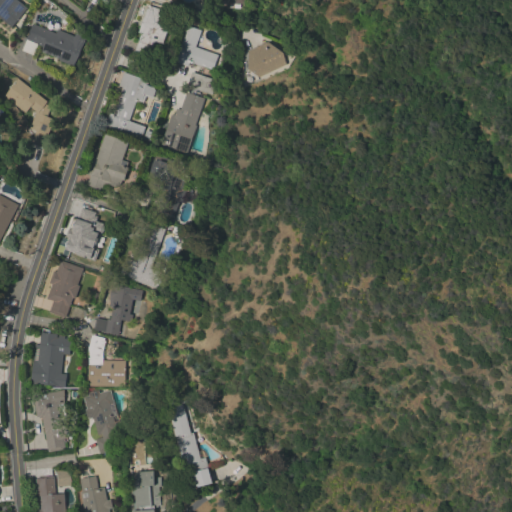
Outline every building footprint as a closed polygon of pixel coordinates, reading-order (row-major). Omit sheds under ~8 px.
[(0,18),(0,0),(16,0),(27,8),(12,28),(0,18)] [(162,10),(163,7),(169,9),(168,13),(173,14),(162,44),(154,41),(147,61),(133,56),(141,33),(138,32),(148,5),(162,10)] [(74,36),(76,33),(86,37),(82,47),(74,67),(60,61),(60,59),(41,51),(43,47),(26,40),(33,24),(55,33),(57,29),(74,36)] [(188,61),(186,66),(174,62),(187,26),(201,31),(195,47),(217,55),(212,70),(188,61)] [(267,42),(282,53),(285,64),(259,77),(248,70),(248,59),(243,59),(243,51),(264,41),(266,43),(267,42)] [(104,127),(109,113),(112,114),(122,88),(118,86),(123,72),(142,79),(141,81),(148,83),(147,85),(153,87),(155,90),(152,98),(145,96),(143,103),(136,100),(128,121),(145,127),(140,140),(104,127)] [(218,81),(213,96),(186,87),(191,72),(218,81)] [(4,96),(17,79),(46,102),(45,104),(51,108),(47,117),(54,120),(48,134),(51,135),(46,149),(29,143),(32,136),(33,137),(36,131),(30,128),(36,112),(30,107),(25,113),(4,96)] [(160,147),(171,114),(173,115),(176,109),(180,110),(186,93),(203,99),(194,125),(195,126),(185,156),(160,147)] [(146,130),(153,133),(150,142),(142,139),(146,130)] [(86,187),(90,176),(87,175),(93,158),(96,159),(105,133),(128,142),(121,160),(128,162),(126,167),(128,168),(123,181),(121,180),(120,184),(115,187),(104,183),(101,192),(86,187)] [(171,217),(151,210),(157,193),(159,193),(163,182),(149,177),(149,176),(150,173),(148,172),(155,154),(174,161),(172,166),(176,168),(176,169),(178,170),(175,177),(185,180),(181,189),(184,190),(180,202),(177,201),(171,217)] [(0,240),(0,195),(18,205),(0,240)] [(94,260),(98,249),(94,247),(101,223),(93,221),(96,212),(77,207),(64,251),(94,260)] [(149,269),(161,273),(156,289),(119,275),(125,258),(134,261),(142,238),(133,235),(139,220),(163,229),(149,269)] [(77,285),(79,286),(74,299),(72,298),(65,318),(49,312),(53,301),(47,299),(52,284),(49,283),(54,271),(56,272),(60,260),(83,268),(77,285)] [(134,316),(132,316),(130,322),(121,320),(118,336),(103,333),(106,319),(108,320),(111,307),(106,306),(111,284),(139,290),(134,316)] [(35,344),(39,345),(41,333),(65,335),(65,339),(68,339),(69,336),(73,336),(72,340),(71,341),(69,355),(63,354),(61,373),(66,374),(64,387),(30,384),(35,344)] [(123,360),(123,386),(87,386),(88,347),(91,335),(104,338),(103,341),(105,341),(101,353),(101,360),(123,360)] [(47,452),(42,418),(39,418),(39,417),(36,417),(33,395),(62,390),(68,431),(62,432),(65,448),(63,448),(63,450),(47,452)] [(119,421),(114,422),(116,430),(114,431),(116,439),(111,440),(113,449),(99,453),(95,439),(102,437),(101,434),(97,435),(93,419),(91,420),(91,418),(89,418),(86,409),(87,409),(83,398),(89,396),(88,393),(97,390),(98,394),(108,391),(112,402),(113,402),(119,421)] [(192,432),(200,459),(204,458),(212,485),(189,491),(167,408),(182,404),(190,433),(192,432)] [(71,485),(58,486),(56,471),(70,469),(71,485)] [(154,506),(154,511),(132,511),(135,511),(133,476),(136,476),(136,472),(153,471),(153,477),(160,477),(161,486),(158,487),(159,505),(154,506)] [(53,476),(55,495),(63,494),(64,511),(37,511),(37,510),(40,509),(39,493),(37,493),(36,479),(37,479),(37,477),(53,476)] [(84,511),(80,492),(82,492),(80,478),(96,476),(97,489),(103,487),(106,500),(110,500),(111,508),(108,509),(108,511),(84,511)]
